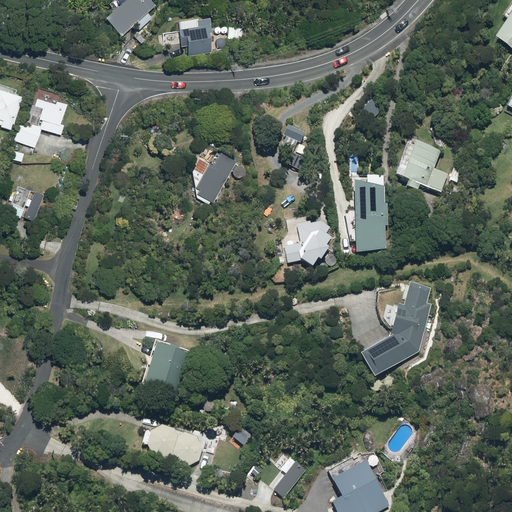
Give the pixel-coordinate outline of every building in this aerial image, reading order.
[(65,0),(39,0),(38,6),(62,13),(65,0)] [(119,0),(100,19),(118,37),(149,6),(143,0),(135,0),(135,1),(133,0),(119,0)] [(0,6),(0,26),(9,25),(7,6),(0,6)] [(511,11),(495,37),(511,47),(511,11)] [(180,29),(182,45),(188,44),(189,55),(212,52),(209,32),(212,31),(210,17),(196,19),(198,27),(180,29)] [(227,26),(226,37),(242,38),(243,27),(227,26)] [(0,128),(8,130),(17,98),(0,92),(0,128)] [(52,102),(51,105),(34,100),(32,108),(40,110),(36,120),(40,121),(38,130),(58,136),(61,126),(57,125),(63,106),(52,102)] [(32,148),(38,128),(18,122),(11,141),(32,148)] [(305,132),(288,124),(284,134),(287,136),(277,158),(301,169),(306,158),(293,152),(297,141),(300,143),(305,132)] [(420,184),(441,191),(447,172),(433,167),(439,150),(413,141),(400,177),(409,180),(407,186),(418,190),(420,184)] [(214,203),(236,163),(221,154),(214,167),(208,164),(195,188),(199,190),(197,194),(214,203)] [(457,183),(460,172),(452,170),(448,180),(457,183)] [(355,252),(387,250),(386,228),(389,228),(388,206),(385,207),(384,185),(354,179),(355,252)] [(34,212),(23,209),(20,217),(32,220),(34,212)] [(315,263),(324,251),(321,249),(327,241),(321,238),(326,229),(318,224),(308,226),(307,224),(295,226),(299,243),(296,246),(282,250),(285,265),(297,262),(308,270),(313,262),(315,263)] [(370,380),(418,353),(430,305),(426,304),(430,290),(408,284),(402,308),(396,306),(388,337),(391,338),(357,358),(370,380)] [(142,382),(176,393),(189,351),(155,341),(142,382)] [(254,433),(243,424),(233,436),(244,445),(254,433)] [(204,446),(198,435),(186,432),(178,435),(174,429),(162,425),(151,430),(147,443),(153,454),(166,458),(173,455),(176,462),(189,465),(201,459),(204,446)] [(383,444),(378,449),(395,463),(404,453),(401,451),(396,456),(383,444)] [(281,500),(303,472),(288,459),(265,487),(281,500)] [(379,511),(386,508),(362,465),(328,483),(338,500),(328,506),(331,511),(379,511)]
